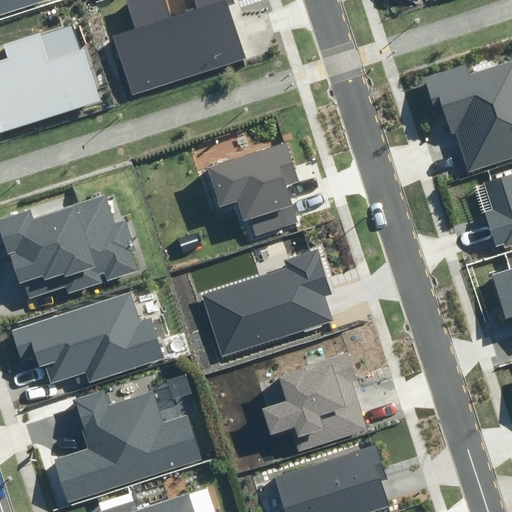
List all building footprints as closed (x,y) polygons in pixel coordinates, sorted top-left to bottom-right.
[(0,0),(0,11),(37,0),(0,0)] [(136,26),(110,35),(130,95),(248,56),(231,6),(236,4),(234,0),(194,0),(198,11),(171,20),(164,0),(128,0),(127,1),(136,26)] [(0,134),(103,103),(78,20),(3,43),(7,56),(0,58),(0,134)] [(464,66),(424,78),(433,106),(441,103),(451,135),(455,134),(468,173),(511,159),(511,62),(467,77),(464,66)] [(286,141),(206,167),(220,208),(239,202),(245,221),(249,219),(255,237),(298,223),(286,185),(299,181),(286,141)] [(492,209),(484,211),(496,249),(511,243),(511,173),(484,182),(492,209)] [(32,210),(0,219),(0,221),(20,285),(24,284),(29,299),(66,287),(68,293),(102,282),(100,275),(104,274),(106,282),(141,271),(125,221),(112,225),(103,196),(34,218),(32,210)] [(286,268),(202,295),(222,358),(334,321),(325,296),(331,294),(317,250),(284,261),(286,268)] [(511,267),(492,274),(508,327),(511,325),(511,267)] [(131,292),(11,331),(22,363),(38,358),(41,368),(45,367),(51,383),(85,372),(89,384),(166,359),(152,317),(140,321),(131,292)] [(285,400),(261,408),(270,437),(290,430),(297,453),(367,431),(351,380),(355,378),(347,353),(277,375),(285,400)] [(104,391),(74,400),(90,451),(55,462),(67,501),(202,460),(188,412),(163,420),(154,391),(108,405),(104,391)] [(377,442),(275,477),(286,511),(373,511),(391,506),(383,481),(389,479),(377,442)] [(215,511),(208,488),(137,511),(134,500),(96,511),(215,511)]
